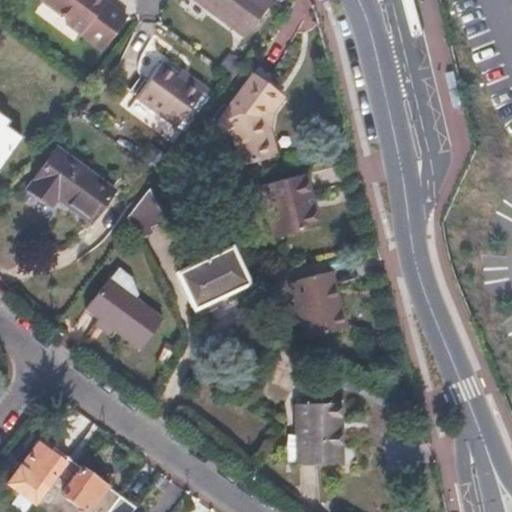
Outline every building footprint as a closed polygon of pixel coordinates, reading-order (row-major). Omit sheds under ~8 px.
[(41,0),(57,11),(54,17),(96,47),(120,15),(99,0),(41,0)] [(188,0),(238,38),(267,0),(188,0)] [(176,77),(156,62),(131,96),(172,126),(196,92),(176,77)] [(279,88),(255,69),(217,120),(233,131),(240,161),(268,153),(259,115),(279,88)] [(180,71),(176,77),(196,92),(200,86),(180,71)] [(0,107),(0,160),(6,165),(31,129),(0,107)] [(114,186),(55,142),(24,181),(51,201),(56,193),(88,218),(114,186)] [(307,172),(263,183),(276,232),(320,222),(307,172)] [(149,194),(124,212),(140,235),(165,217),(149,194)] [(178,271),(176,272),(193,309),(248,283),(230,246),(200,260),(178,271)] [(200,260),(197,255),(176,266),(178,271),(200,260)] [(332,265),(326,266),(333,292),(339,290),(332,265)] [(326,266),(292,275),(307,332),(347,322),(339,290),(333,292),(326,266)] [(111,276),(89,309),(145,346),(166,314),(111,276)] [(339,400),(296,401),(297,461),(340,461),(339,400)] [(46,450),(35,442),(6,481),(28,499),(31,501),(62,460),(64,457),(49,445),(46,450)] [(31,501),(28,499),(20,511),(21,511),(93,511),(61,488),(78,465),(75,463),(72,467),(65,463),(62,460),(31,501)] [(78,465),(61,488),(93,511),(102,511),(116,493),(78,465)]
